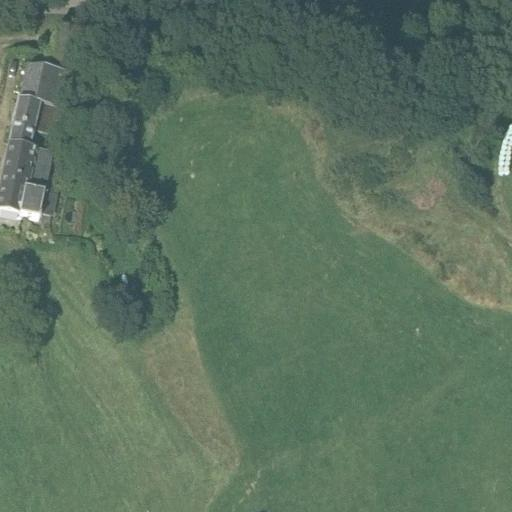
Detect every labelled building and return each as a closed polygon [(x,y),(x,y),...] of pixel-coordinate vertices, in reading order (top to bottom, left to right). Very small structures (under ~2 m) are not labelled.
[(47,85),(65,88),(64,57),(53,57),(47,85)] [(44,100),(66,105),(65,88),(47,85),(45,84),(42,100),(44,100)] [(42,100),(23,96),(15,132),(36,136),(41,116),(44,100),(42,100)] [(63,120),(66,105),(44,100),(41,116),(63,120)] [(63,120),(41,116),(36,136),(58,140),(63,120)] [(36,136),(15,132),(6,176),(26,180),(30,164),(36,136)] [(30,164),(52,169),(58,140),(36,136),(30,164)] [(26,180),(6,176),(0,202),(0,243),(17,247),(31,182),(31,181),(26,180)] [(47,186),(31,182),(17,247),(34,251),(35,246),(39,225),(47,186)] [(39,225),(35,246),(47,248),(51,228),(39,225)]
